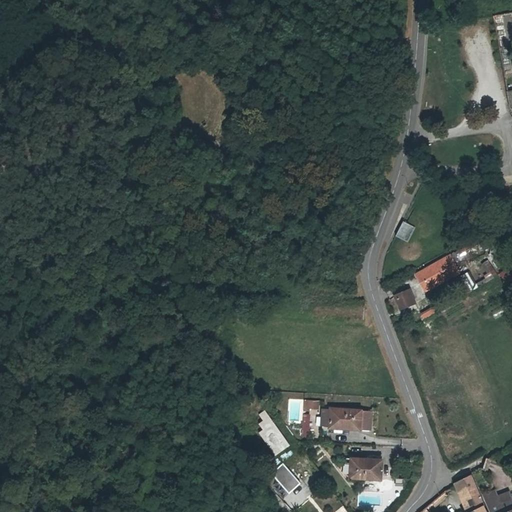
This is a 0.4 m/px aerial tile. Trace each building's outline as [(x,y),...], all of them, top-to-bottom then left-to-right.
[(400,222),(392,237),(405,244),(413,229),(400,222)] [(460,272),(451,256),(417,275),(426,291),(460,272)] [(416,303),(410,289),(395,296),(401,309),(416,303)] [(309,316),(364,319),(365,301),(310,297),(309,316)] [(445,310),(448,317),(465,310),(462,303),(445,310)] [(373,411),(332,408),(332,409),(324,409),(323,424),(331,425),(330,426),(372,429),(373,411)] [(256,416),(264,428),(257,433),(273,456),(288,446),(264,410),(256,416)] [(352,459),(351,476),(381,479),(383,461),(352,459)] [(272,475),(288,493),(299,483),(283,465),(272,475)] [(469,511),(486,511),(485,510),(487,509),(473,477),(458,484),(459,487),(469,511)] [(511,511),(511,497),(510,495),(500,500),(496,492),(484,498),(490,511),(511,511)]
